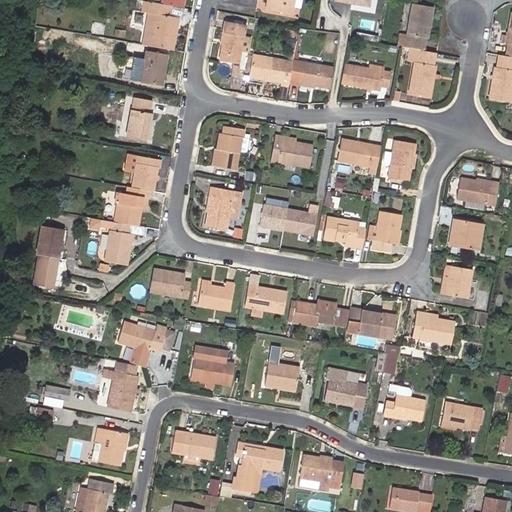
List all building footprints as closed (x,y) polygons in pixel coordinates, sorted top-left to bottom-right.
[(271,0),(271,2),(267,1),(266,9),(291,14),(293,0),(271,0)] [(151,2),(144,45),(172,49),(175,32),(171,31),(173,17),(171,17),(172,6),(160,3),(151,2)] [(399,33),(397,45),(400,46),(418,50),(422,50),(425,38),(427,38),(432,7),(412,3),(407,35),(399,33)] [(218,60),(238,63),(240,52),(243,36),(245,25),(225,21),(218,60)] [(77,31),(88,33),(89,27),(78,24),(77,31)] [(284,31),(283,39),(290,40),(292,32),(284,31)] [(247,53),(250,37),(243,36),(240,52),(247,53)] [(166,54),(146,50),(144,59),(140,82),(161,85),(166,54)] [(435,65),(433,64),(435,53),(422,50),(418,50),(416,62),(413,61),(408,93),(430,97),(435,65)] [(292,61),(251,54),(247,76),(281,82),(280,85),(287,86),(288,81),(292,61)] [(511,56),(509,56),(505,56),(498,55),(497,67),(493,66),(489,98),(509,102),(511,86),(511,56)] [(134,57),(130,80),(140,82),(144,59),(134,57)] [(333,67),(292,60),(292,61),(288,81),(329,88),(333,67)] [(367,68),(344,64),(340,83),(378,90),(379,85),(387,87),(390,72),(382,71),(367,68)] [(131,110),(129,109),(125,137),(147,141),(152,113),(148,113),(150,100),(133,97),(131,110)] [(244,152),(246,150),(249,134),(242,133),(243,129),(224,126),(222,133),(220,133),(218,149),(216,149),(213,166),(234,170),(237,151),(244,152)] [(295,142),(282,140),(282,136),(274,135),(270,160),(308,167),(312,145),(295,142)] [(337,160),(376,167),(379,146),(341,139),(337,160)] [(407,168),(410,168),(414,143),(393,139),(387,177),(405,180),(407,168)] [(16,163),(23,165),(25,155),(17,154),(16,163)] [(136,155),(131,155),(125,186),(127,186),(131,187),(136,155)] [(152,191),(158,159),(136,155),(131,187),(148,190),(152,191)] [(343,188),(344,180),(334,178),(332,186),(343,188)] [(456,198),(494,205),(497,184),(460,178),(456,198)] [(114,202),(117,203),(113,221),(128,224),(137,226),(138,218),(135,217),(137,206),(141,207),(142,196),(147,197),(148,190),(131,187),(127,186),(125,194),(116,192),(114,202)] [(204,226),(225,230),(232,191),(211,186),(204,226)] [(338,207),(338,197),(326,196),(325,206),(338,207)] [(282,229),(286,208),(262,204),(258,225),(282,229)] [(311,235),(315,213),(286,208),(282,229),(311,235)] [(390,243),(395,244),(400,215),(379,211),(374,240),(372,239),(370,249),(389,253),(390,243)] [(354,243),(353,247),(361,248),(364,229),(357,228),(358,222),(326,216),(323,237),(344,241),(354,243)] [(449,245),(477,250),(482,224),(452,218),(450,233),(452,233),(449,245)] [(126,233),(128,224),(113,221),(112,221),(110,230),(109,230),(103,261),(126,265),(131,234),(126,233)] [(61,229),(40,225),(35,253),(38,254),(56,258),(61,229)] [(51,287),(56,258),(38,254),(32,283),(51,287)] [(443,264),(438,293),(445,294),(450,266),(443,264)] [(470,269),(450,266),(445,294),(465,298),(470,269)] [(153,268),(149,292),(180,297),(182,281),(183,274),(153,268)] [(182,281),(180,297),(187,298),(189,282),(182,281)] [(224,288),(210,285),(200,284),(197,304),(229,310),(233,283),(225,282),(224,288)] [(243,306),(283,313),(286,292),(247,285),(243,306)] [(289,300),(285,320),(292,321),(295,301),(289,300)] [(308,304),(295,301),(292,321),(315,325),(316,321),(332,323),(333,323),(335,308),(335,306),(315,303),(315,305),(314,308),(308,307),(308,304)] [(394,315),(349,307),(348,310),(346,325),(345,330),(390,338),(394,315)] [(341,309),(335,308),(333,323),(339,324),(341,309)] [(341,309),(339,324),(346,325),(348,310),(341,309)] [(449,343),(453,321),(436,318),(424,316),(424,313),(415,311),(411,336),(449,343)] [(160,347),(168,350),(173,332),(165,330),(166,328),(160,326),(158,331),(155,330),(123,320),(117,340),(134,345),(129,363),(134,364),(143,366),(150,346),(159,349),(160,347)] [(377,347),(379,338),(361,335),(359,344),(377,347)] [(385,353),(384,359),(382,371),(392,373),(395,354),(385,353)] [(230,385),(234,363),(194,356),(190,378),(230,385)] [(108,407),(128,411),(135,375),(132,374),(134,364),(129,363),(118,361),(116,371),(103,368),(102,375),(114,378),(108,407)] [(295,390),(299,367),(268,362),(264,385),(295,390)] [(508,393),(511,378),(511,376),(503,374),(498,391),(508,393)] [(362,407),(366,386),(328,378),(324,400),(362,407)] [(383,413),(421,421),(425,400),(409,397),(411,389),(410,387),(389,383),(388,389),(396,391),(394,401),(385,400),(383,413)] [(69,399),(71,389),(58,387),(56,396),(69,399)] [(482,409),(445,402),(441,424),(456,427),(469,429),(470,426),(479,428),(482,409)] [(50,419),(52,410),(36,407),(35,416),(50,419)] [(119,466),(126,433),(98,427),(94,442),(102,444),(98,461),(119,466)] [(175,430),(172,452),(196,456),(205,458),(212,459),(216,437),(175,430)] [(500,438),(498,452),(504,452),(506,439),(500,438)] [(238,441),(235,455),(243,457),(244,446),(264,451),(264,446),(238,441)] [(264,451),(244,446),(243,457),(241,464),(239,464),(236,477),(234,476),(232,489),(250,492),(255,468),(260,469),(261,467),(279,470),(283,450),(264,446),(264,451)] [(338,489),(342,464),(332,463),(332,460),(303,455),(298,485),(327,491),(328,487),(338,489)] [(204,466),(205,458),(196,456),(195,464),(204,466)] [(352,472),(350,487),(361,489),(364,474),(352,472)] [(73,511),(74,511),(103,511),(108,493),(111,493),(113,483),(91,478),(88,488),(79,486),(73,511)] [(392,487),(389,507),(414,511),(416,507),(430,510),(432,496),(418,493),(418,492),(392,487)] [(204,502),(215,504),(216,496),(205,494),(204,502)] [(502,511),(505,500),(486,496),(482,511),(502,511)]
